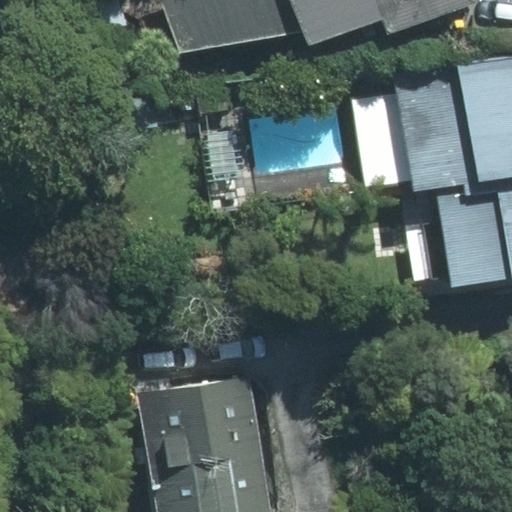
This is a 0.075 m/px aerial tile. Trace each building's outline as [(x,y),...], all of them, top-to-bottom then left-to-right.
[(243,0),(144,0),(152,54),(250,39),(243,0)] [(356,18),(360,32),(456,3),(454,0),(267,0),(280,41),(356,18)] [(511,52),(374,70),(389,189),(412,186),(425,286),(511,275),(511,52)] [(336,107),(245,120),(253,177),(344,164),(336,107)] [(255,511),(240,380),(134,392),(148,511),(255,511)]
